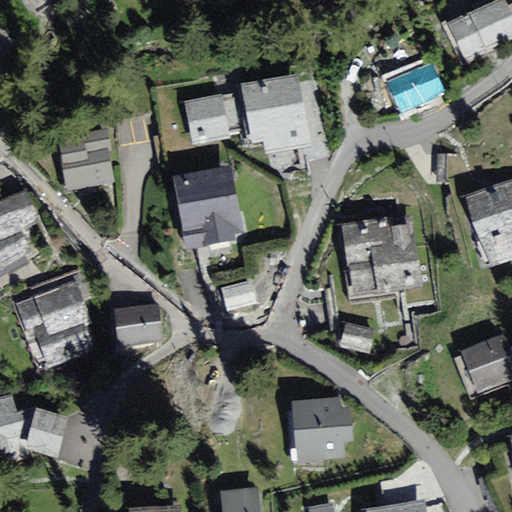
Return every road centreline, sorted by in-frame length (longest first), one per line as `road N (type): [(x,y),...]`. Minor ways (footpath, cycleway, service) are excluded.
road 1 (residential): [(280,331),(299,261),(348,152),(368,135),(430,127),(511,66)]
road 2 (residential): [(280,331),(426,447),(468,511)]
road 3 (residential): [(0,152),(188,330)]
road 4 (residential): [(88,511),(108,419),(129,377),(188,330)]
